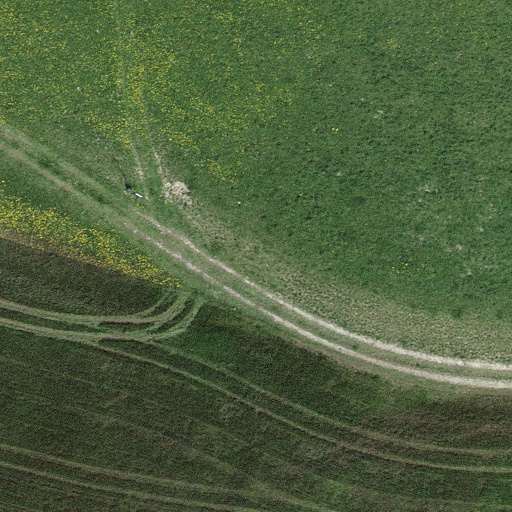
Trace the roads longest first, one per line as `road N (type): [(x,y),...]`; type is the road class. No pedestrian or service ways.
road 1 (track): [(511,372),(395,359),(294,319),(186,255)]
road 2 (track): [(186,255),(0,144)]
